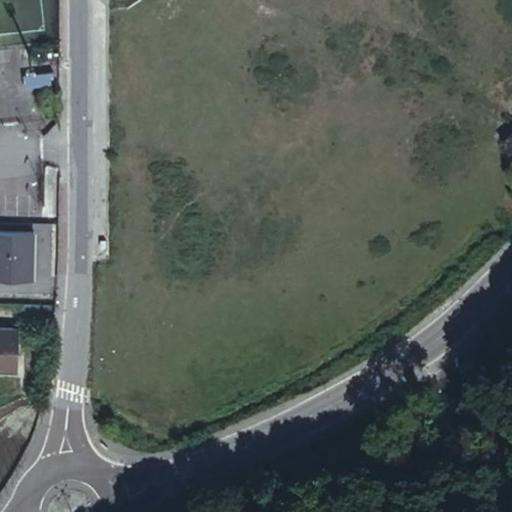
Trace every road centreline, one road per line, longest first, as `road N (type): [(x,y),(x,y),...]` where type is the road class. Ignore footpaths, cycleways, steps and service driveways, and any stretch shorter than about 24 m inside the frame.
road 1 (tertiary): [(66,466),(74,0)]
road 2 (tertiary): [(511,268),(404,366),(293,428),(117,503)]
